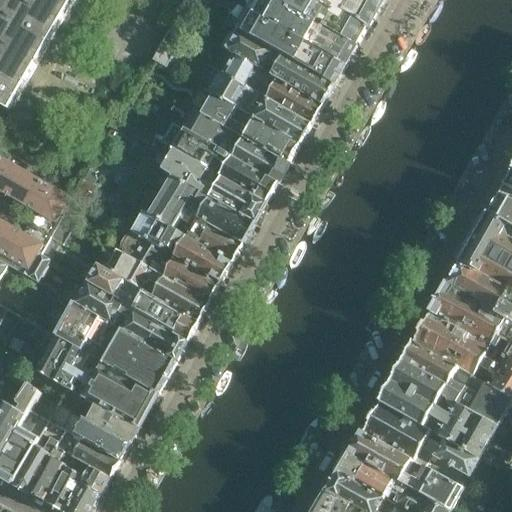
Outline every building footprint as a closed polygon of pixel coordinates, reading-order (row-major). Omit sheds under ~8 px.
[(164,41),(175,22),(181,13),(159,0),(0,0),(0,105),(96,160),(107,140),(119,120),(153,61),(164,41)] [(348,67),(252,14),(253,13),(230,0),(159,0),(181,13),(188,1),(202,9),(242,33),(337,86),(348,67)] [(373,21),(385,0),(230,0),(253,13),(252,14),(348,67),(373,21)] [(189,30),(202,9),(188,1),(181,13),(175,22),(189,30)] [(178,49),(189,30),(175,22),(164,41),(178,49)] [(337,86),(242,33),(239,38),(230,33),(221,48),(236,56),(263,71),(268,61),(278,67),(272,77),(325,107),(337,86)] [(166,69),(178,49),(164,41),(153,61),(166,69)] [(272,77),(263,71),(236,56),(225,76),(314,127),(325,107),(272,77)] [(314,127),(225,76),(208,66),(197,86),(207,92),(204,95),(214,101),(205,117),(291,166),(302,147),(314,127)] [(291,166),(205,117),(200,114),(188,134),(280,186),(291,166)] [(224,180),(177,153),(119,120),(107,140),(174,179),(257,226),(269,205),(232,184),(224,180)] [(269,205),(280,186),(188,134),(177,153),(224,180),(230,169),(238,174),(232,184),(269,205)] [(74,199),(0,157),(0,262),(9,268),(29,279),(40,258),(51,240),(62,220),(73,200),(74,199)] [(511,178),(508,186),(507,186),(501,196),(502,197),(511,202),(511,178)] [(140,212),(147,216),(135,236),(168,254),(178,260),(222,285),(234,265),(189,240),(175,232),(182,220),(186,212),(246,245),(257,226),(174,179),(157,210),(145,203),(140,212)] [(96,191),(98,187),(85,180),(74,199),(73,200),(86,208),(89,202),(94,201),(97,196),(96,191)] [(511,202),(502,197),(491,216),(479,236),(462,265),(511,293),(511,202)] [(246,245),(186,212),(182,220),(196,228),(189,240),(234,265),(246,245)] [(69,250),(80,230),(62,220),(51,240),(69,250)] [(222,285),(178,260),(173,268),(163,262),(168,254),(135,236),(132,233),(120,253),(211,305),(222,285)] [(211,305),(120,253),(114,249),(103,269),(139,289),(139,290),(140,290),(145,282),(159,290),(154,298),(200,324),(211,305)] [(38,284),(50,263),(40,258),(29,279),(38,284)] [(0,283),(9,268),(0,262),(0,283)] [(511,293),(462,265),(450,286),(433,316),(490,348),(499,331),(507,336),(497,352),(511,360),(511,293)] [(154,298),(140,290),(139,290),(142,300),(137,307),(136,307),(131,302),(139,289),(103,269),(100,267),(89,286),(124,305),(128,310),(189,344),(200,324),(154,298)] [(189,344),(128,310),(124,305),(89,286),(79,303),(68,296),(66,300),(112,326),(123,333),(178,364),(189,344)] [(178,364),(123,333),(117,343),(107,337),(112,326),(66,300),(66,301),(61,298),(51,315),(67,324),(62,333),(52,327),(49,333),(95,359),(101,349),(111,354),(105,365),(160,396),(178,364)] [(0,305),(0,324),(8,310),(0,305)] [(511,360),(497,352),(490,348),(433,316),(416,346),(417,346),(511,400),(511,360)] [(160,396),(105,365),(95,359),(49,333),(46,339),(55,344),(40,372),(70,390),(141,430),(160,396)] [(511,406),(511,400),(417,346),(409,358),(405,356),(402,362),(462,397),(458,404),(500,428),(511,406)] [(491,462),(482,457),(496,433),(504,437),(507,432),(500,428),(458,404),(462,397),(402,362),(398,368),(402,371),(394,384),(383,405),(425,429),(431,418),(446,426),(439,437),(445,441),(480,461),(488,465),(491,462)] [(0,398),(8,384),(0,379),(0,398)] [(0,465),(32,410),(41,395),(41,394),(30,387),(20,405),(21,407),(23,408),(20,413),(6,405),(0,415),(0,465)] [(141,430),(70,390),(61,406),(132,447),(141,430)] [(441,448),(427,440),(431,432),(425,429),(383,405),(378,413),(374,410),(370,417),(374,420),(365,435),(425,469),(432,457),(470,479),(480,461),(445,441),(441,448)] [(132,447),(61,406),(52,422),(65,429),(69,422),(87,433),(83,440),(123,462),(132,447)] [(0,476),(16,486),(52,422),(32,410),(0,465),(0,476)] [(69,432),(65,429),(52,422),(16,486),(33,496),(59,450),(69,432)] [(123,462),(83,440),(69,432),(59,450),(68,455),(74,445),(81,449),(75,459),(76,459),(94,469),(113,480),(123,462)] [(470,494),(425,469),(365,435),(353,457),(430,501),(448,511),(458,511),(453,509),(460,495),(467,499),(470,494)] [(75,459),(68,455),(59,450),(33,496),(50,505),(76,459),(75,459)] [(423,511),(430,501),(353,457),(342,476),(385,500),(391,489),(403,496),(397,507),(398,508),(405,511),(423,511)] [(61,511),(69,511),(85,485),(94,469),(76,459),(50,505),(50,506),(61,511)] [(103,496),(113,480),(94,469),(85,485),(103,496)] [(448,511),(430,501),(423,511),(405,511),(398,508),(396,511),(378,511),(385,500),(342,476),(335,488),(331,486),(328,492),(363,511),(448,511)] [(99,511),(105,503),(101,501),(103,496),(85,485),(69,511),(99,511)] [(363,511),(328,492),(322,501),(327,503),(321,511),(363,511)]
